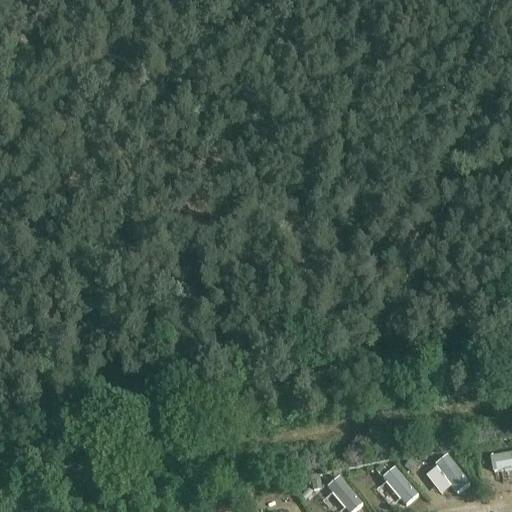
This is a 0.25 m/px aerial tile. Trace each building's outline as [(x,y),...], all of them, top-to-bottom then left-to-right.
[(511,455),(491,459),(494,473),(511,470),(511,455)] [(448,458),(435,467),(457,495),(470,486),(448,458)] [(410,463),(406,469),(412,474),(416,468),(410,463)] [(381,467),(375,472),(381,478),(387,473),(381,467)] [(395,470),(383,480),(406,507),(418,497),(395,470)] [(340,480),(328,490),(346,511),(356,511),(363,507),(340,480)] [(312,484),(313,493),(322,492),(320,483),(312,484)]
